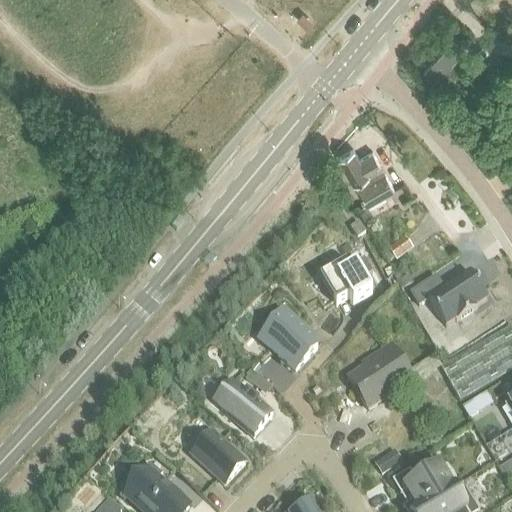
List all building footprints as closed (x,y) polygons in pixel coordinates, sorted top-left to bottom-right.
[(463,50),(464,50),(452,39),(422,74),(433,84),(463,50)] [(357,190),(366,205),(393,190),(372,152),(358,160),(352,149),(338,158),(351,182),(353,182),(357,189),(357,190)] [(360,205),(357,200),(351,204),(354,209),(360,205)] [(374,224),(364,209),(357,214),(367,229),(374,224)] [(356,240),(365,234),(357,223),(349,229),(356,240)] [(403,239),(387,251),(387,252),(394,260),(396,263),(412,251),(403,239)] [(347,265),(319,280),(336,310),(337,309),(348,303),(352,310),(371,299),(355,270),(351,273),(347,265)] [(383,272),(387,279),(392,277),(394,276),(390,269),(383,272)] [(399,275),(393,278),(396,283),(402,280),(399,275)] [(435,280),(410,297),(418,309),(427,302),(445,329),(454,323),(455,325),(477,310),(476,309),(487,302),(469,275),(443,292),(435,280)] [(396,284),(400,292),(413,285),(408,277),(396,284)] [(266,320),(241,347),(261,366),(273,354),(295,374),(316,352),(283,320),(275,328),(266,320)] [(442,369),(439,371),(458,405),(511,374),(511,336),(509,331),(442,369)] [(459,337),(441,348),(447,357),(465,346),(459,337)] [(367,413),(413,384),(393,352),(364,371),(363,370),(347,381),(367,413)] [(233,387),(215,407),(253,441),(271,421),(260,411),(264,407),(248,392),(244,397),(233,387)] [(488,392),(463,407),(470,419),(494,404),(488,392)] [(191,458),(224,489),(244,467),(211,436),(191,458)] [(394,453),(384,460),(391,471),(402,464),(394,453)] [(506,480),(511,477),(511,460),(500,466),(506,480)] [(146,477),(125,499),(139,511),(186,511),(187,511),(157,483),(161,478),(148,466),(141,473),(146,477)] [(415,485),(403,492),(415,511),(418,511),(453,491),(440,469),(428,476),(423,468),(410,476),(415,485)] [(453,491),(418,511),(476,511),(461,486),(453,491)] [(108,500),(96,511),(120,511),(121,511),(108,500)] [(295,507),(290,511),(314,511),(309,503),(297,511),(295,507)]
